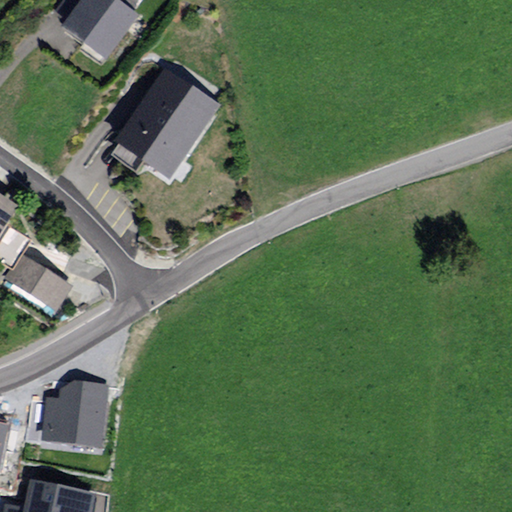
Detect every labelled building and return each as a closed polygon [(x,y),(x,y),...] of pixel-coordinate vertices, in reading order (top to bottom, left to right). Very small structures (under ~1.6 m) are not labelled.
[(137,16),(114,0),(62,0),(54,11),(67,20),(61,29),(105,60),(137,16)] [(220,106),(164,69),(113,145),(169,183),(220,106)] [(0,224),(10,208),(0,202),(0,224)] [(59,306),(74,279),(22,249),(6,277),(59,306)] [(60,403),(82,401),(80,384),(59,386),(60,403)] [(6,500),(4,511),(91,511),(95,486),(29,476),(25,503),(6,500)]
